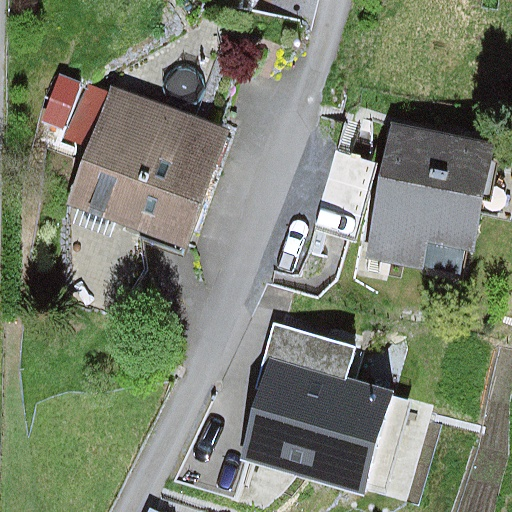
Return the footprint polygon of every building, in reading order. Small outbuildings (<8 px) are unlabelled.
[(58,74),(39,120),(61,129),(79,83),(58,74)] [(229,133),(111,87),(65,206),(182,252),(229,133)] [(493,145),(392,124),(365,259),(419,270),(425,241),(472,251),(493,145)] [(336,153),(314,227),(351,238),(373,165),(336,153)] [(267,357),(346,379),(355,348),(271,324),(262,356),(267,357)] [(346,379),(267,357),(238,461),(362,495),(390,392),(346,379)]
